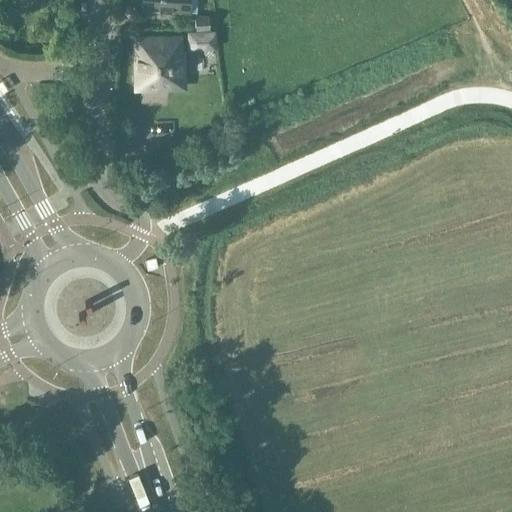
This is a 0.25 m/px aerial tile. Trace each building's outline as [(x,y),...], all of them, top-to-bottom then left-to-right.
[(142,0),(142,9),(189,12),(190,0),(142,0)] [(196,30),(209,29),(209,14),(195,15),(196,30)] [(2,24),(0,21),(0,39),(2,42),(14,31),(6,21),(2,24)] [(200,33),(190,34),(190,46),(200,46),(200,33)] [(184,88),(181,38),(136,38),(137,89),(184,88)] [(156,259),(147,261),(149,271),(159,268),(156,259)]
